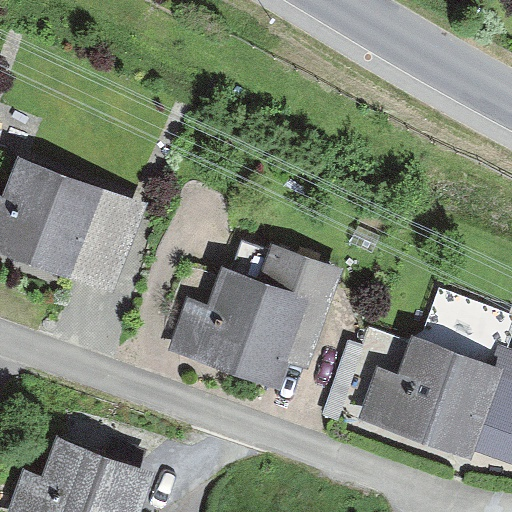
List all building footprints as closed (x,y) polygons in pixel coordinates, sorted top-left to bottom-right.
[(28,168),(16,201),(0,195),(0,237),(71,264),(78,246),(121,262),(140,210),(28,168)] [(273,374),(284,344),(305,352),(334,271),(243,239),(215,316),(189,307),(177,341),(273,374)] [(497,348),(509,313),(439,288),(406,383),(393,419),(463,443),(497,348)] [(511,353),(497,348),(463,443),(511,460),(511,353)] [(371,411),(393,419),(406,383),(383,375),(371,411)] [(122,511),(131,487),(93,473),(99,458),(51,441),(31,496),(23,493),(16,511),(122,511)]
